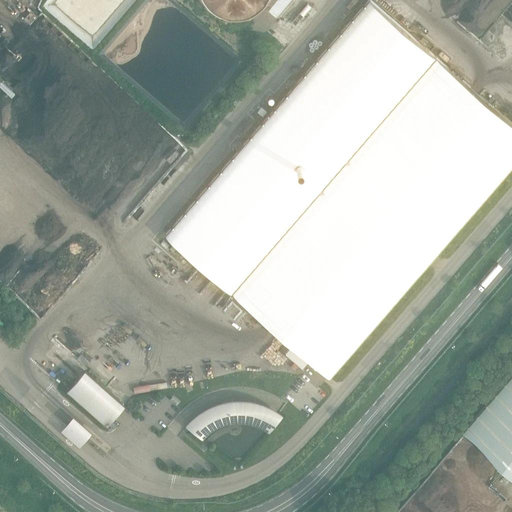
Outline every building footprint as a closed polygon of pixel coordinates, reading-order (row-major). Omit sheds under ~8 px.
[(511,122),(370,0),(368,0),(165,234),(193,258),(329,376),(511,164),(511,122)] [(198,0),(199,2),(201,6),(205,10),(210,15),(216,19),(223,22),(230,23),(237,22),(245,20),(249,19),(252,17),(255,15),(258,12),(263,7),(266,1),(266,0),(198,0)] [(270,29),(285,42),(308,16),(302,10),(298,15),(294,11),(287,19),(282,15),(270,29)] [(261,107),(257,111),(262,116),(265,111),(261,107)] [(106,422),(122,403),(85,370),(68,389),(106,422)] [(511,375),(463,432),(511,474),(511,375)] [(134,386),(135,393),(151,389),(149,383),(134,386)] [(268,428),(278,414),(276,412),(274,411),(272,409),(269,408),(267,407),(264,406),(262,405),(259,404),(257,403),(252,402),(250,401),(248,401),(245,401),(240,400),(238,400),(236,400),(232,401),(229,401),(225,402),(222,402),(220,403),(217,404),(215,405),(212,406),(210,407),(208,408),(205,409),(203,410),(199,413),(197,415),(195,416),(194,418),(190,421),(189,423),(201,435),(204,432),(207,430),(208,428),(211,426),(212,425),(216,424),(219,422),(223,420),(225,420),(226,419),(230,419),(237,418),(241,418),(244,418),(246,419),(248,419),(250,419),(252,420),(256,421),(259,422),(261,423),(264,425),(267,427),(268,428)] [(80,438),(84,434),(71,422),(67,427),(80,438)]
